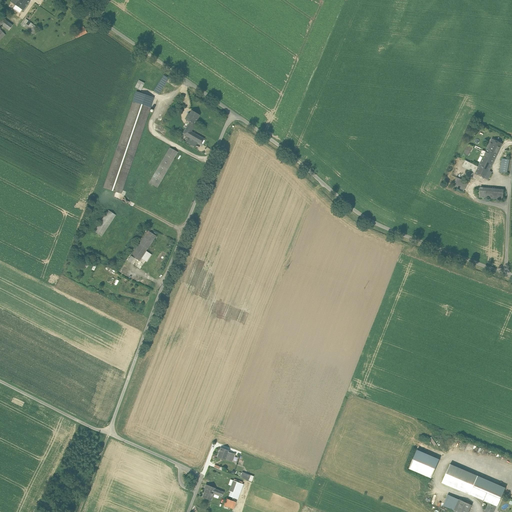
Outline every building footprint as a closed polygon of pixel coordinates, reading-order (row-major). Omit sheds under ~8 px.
[(27,0),(12,0),(11,2),(23,10),(29,1),(27,0)] [(12,25),(3,18),(0,22),(0,23),(9,30),(12,25)] [(38,28),(26,19),(21,25),(33,34),(38,28)] [(84,27),(73,33),(76,38),(87,33),(84,27)] [(164,76),(154,91),(159,94),(168,79),(164,76)] [(139,81),(135,88),(140,90),(144,83),(139,81)] [(153,98),(137,92),(134,102),(149,108),(153,98)] [(134,102),(104,188),(120,193),(149,108),(134,102)] [(199,115),(192,110),(190,114),(188,113),(185,119),(190,122),(183,134),(190,137),(187,142),(195,147),(198,142),(201,144),(204,139),(191,132),(196,123),(195,122),(199,115)] [(502,143),(492,139),(484,155),(494,160),(502,143)] [(469,144),(464,153),(468,155),(473,146),(469,144)] [(170,148),(149,183),(157,187),(178,152),(170,148)] [(484,155),(478,167),(465,160),(462,167),(475,173),(475,174),(488,180),(492,172),(489,170),(494,160),(484,155)] [(509,160),(502,158),(500,172),(507,173),(509,160)] [(457,177),(452,186),(464,191),(468,183),(457,177)] [(504,190),(480,188),(479,197),(503,199),(504,190)] [(108,210),(95,231),(101,236),(115,215),(108,210)] [(148,231),(132,256),(135,258),(139,261),(141,258),(146,251),(156,236),(148,231)] [(146,251),(141,258),(147,262),(151,255),(146,251)] [(229,451),(220,448),(217,457),(228,461),(229,460),(231,461),(234,454),(229,452),(229,451)] [(416,449),(408,469),(431,477),(439,458),(416,449)] [(478,476),(450,464),(442,482),(470,494),(478,476)] [(250,475),(242,472),(240,477),(248,480),(250,475)] [(505,488),(478,476),(470,494),(488,503),(496,506),(497,506),(505,488)] [(242,484),(233,480),(229,491),(233,492),(231,497),(237,499),(242,484)] [(215,488),(206,485),(205,487),(206,488),(203,497),(210,500),(213,493),(215,494),(217,489),(215,488)] [(468,511),(472,505),(459,499),(454,510),(457,511),(468,511)] [(488,503),(484,511),(493,511),(496,506),(488,503)]
